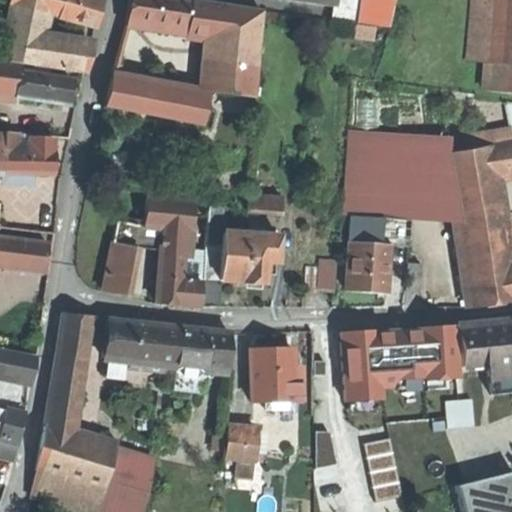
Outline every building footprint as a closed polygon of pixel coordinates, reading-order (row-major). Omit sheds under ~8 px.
[(9,0),(9,3),(43,12),(92,24),(95,13),(98,0),(9,0)] [(189,2),(173,0),(128,0),(128,8),(126,22),(185,31),(189,2)] [(331,0),(331,3),(329,18),(355,22),(358,0),(331,0)] [(391,0),(358,0),(355,22),(388,26),(391,0)] [(511,0),(473,0),(467,61),(484,62),(482,91),(511,94),(511,0)] [(197,4),(189,2),(185,31),(194,33),(197,4)] [(197,2),(197,4),(194,33),(207,35),(202,90),(252,97),(260,11),(197,2)] [(0,45),(0,59),(32,65),(37,40),(43,12),(9,3),(0,45)] [(32,65),(82,73),(87,48),(37,40),(32,65)] [(0,81),(15,83),(17,70),(17,65),(0,63),(0,81)] [(17,65),(17,70),(45,74),(46,67),(17,64),(17,65)] [(45,74),(17,70),(15,83),(13,97),(64,104),(66,92),(68,77),(45,74)] [(176,92),(109,80),(104,106),(172,118),(176,92)] [(196,96),(176,92),(172,118),(192,121),(196,96)] [(28,133),(2,132),(2,141),(28,142),(28,137),(28,133)] [(51,138),(28,137),(28,142),(27,151),(50,152),(51,138)] [(340,215),(380,216),(406,217),(451,222),(440,154),(440,139),(345,137),(340,215)] [(1,150),(27,151),(28,142),(2,141),(1,150)] [(495,179),(511,176),(511,141),(489,145),(495,179)] [(511,286),(509,269),(495,179),(489,145),(440,154),(451,222),(464,307),(490,305),(511,300),(511,286)] [(49,164),(50,152),(27,151),(1,150),(1,152),(0,173),(24,174),(49,175),(49,164)] [(23,183),(24,174),(0,173),(0,182),(23,183)] [(243,209),(278,212),(279,198),(244,195),(243,209)] [(141,228),(160,230),(188,233),(191,201),(144,197),(141,228)] [(380,216),(380,220),(378,245),(386,246),(405,245),(406,217),(380,216)] [(348,218),(346,243),(378,245),(380,220),(348,218)] [(101,292),(122,296),(135,225),(114,221),(101,292)] [(160,230),(157,254),(181,257),(185,257),(188,233),(160,230)] [(276,237),(219,233),(218,246),(215,280),(237,281),(237,284),(249,285),(261,285),(263,262),(274,263),(276,237)] [(45,241),(0,236),(0,265),(41,270),(43,255),(45,241)] [(362,292),(383,294),(386,246),(378,245),(346,243),(343,291),(362,292)] [(212,279),(215,280),(218,246),(203,245),(201,279),(212,279)] [(181,257),(157,254),(152,302),(166,304),(176,305),(178,280),(180,266),(181,257)] [(185,257),(181,257),(180,266),(187,267),(188,257),(185,257)] [(334,261),(317,259),(316,267),(314,288),(331,289),(334,261)] [(403,262),(402,289),(415,290),(417,263),(403,262)] [(314,293),(314,288),(316,267),(303,266),(301,292),(314,293)] [(217,286),(212,279),(201,279),(199,307),(216,307),(217,286)] [(198,282),(178,280),(176,305),(196,307),(198,282)] [(59,314),(53,352),(78,356),(73,316),(59,314)] [(132,322),(106,319),(101,358),(157,364),(201,369),(205,330),(194,329),(132,322)] [(511,363),(511,350),(507,322),(455,327),(461,367),(483,364),(487,395),(511,391),(511,376),(510,363),(511,363)] [(451,327),(411,330),(412,344),(415,390),(416,403),(441,402),(455,401),(451,327)] [(228,333),(205,330),(201,369),(200,372),(223,374),(228,333)] [(390,346),(412,344),(411,330),(389,331),(390,346)] [(398,391),(415,390),(412,344),(390,346),(392,382),(398,382),(398,391)] [(246,347),(244,399),(258,400),(286,401),(295,401),(296,371),(288,371),(288,348),(270,348),(246,347)] [(0,378),(9,381),(23,381),(28,357),(0,350),(0,378)] [(53,352),(40,424),(70,434),(82,357),(78,356),(53,352)] [(200,372),(201,369),(157,364),(154,388),(198,393),(200,372)] [(392,405),(399,404),(398,391),(398,382),(392,382),(392,385),(391,385),(392,405)] [(340,383),(321,384),(321,448),(340,448),(340,438),(364,438),(363,383),(340,383)] [(399,404),(416,403),(415,390),(398,391),(399,404)] [(286,409),(286,401),(258,400),(258,408),(286,409)] [(442,421),(441,402),(416,403),(399,404),(392,405),(393,423),(442,421)] [(23,414),(0,408),(0,439),(17,443),(20,428),(23,414)] [(40,424),(31,470),(48,475),(101,491),(113,448),(91,441),(70,434),(40,424)] [(229,428),(228,458),(259,459),(260,429),(229,428)] [(0,457),(15,459),(17,443),(0,440),(0,457)] [(141,511),(152,460),(113,448),(101,491),(48,475),(42,499),(84,511),(141,511)] [(27,494),(42,499),(48,475),(31,470),(27,494)] [(511,511),(511,474),(454,487),(459,511),(511,511)] [(366,483),(372,511),(387,508),(381,480),(366,483)]
